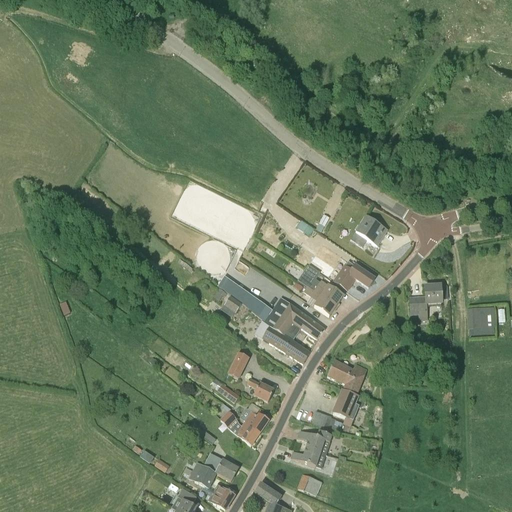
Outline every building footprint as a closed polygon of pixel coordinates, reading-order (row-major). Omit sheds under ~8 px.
[(323,217),(319,225),(315,231),(321,234),(324,228),(329,220),(323,217)] [(355,235),(369,244),(365,251),(373,255),(377,249),(377,248),(385,236),(376,230),(379,226),(366,218),(360,227),(355,235)] [(314,231),(301,222),(296,229),(309,238),(314,231)] [(332,283),(338,287),(347,293),(354,281),(368,290),(374,281),(354,267),(348,263),(345,268),(343,267),(332,283)] [(343,298),(320,283),(320,284),(316,280),(319,275),(307,268),(304,274),(312,280),(306,289),(307,289),(306,290),(335,310),(343,298)] [(447,288),(440,288),(440,287),(424,288),(425,299),(409,301),(412,317),(419,316),(420,322),(428,321),(426,307),(443,306),(442,301),(447,301),(447,288)] [(335,310),(306,290),(303,294),(318,304),(315,309),(329,319),(335,310)] [(241,306),(230,298),(223,307),(235,315),(241,306)] [(270,329),(292,343),(300,331),(317,342),(324,332),(291,307),(280,300),(272,311),(263,324),(270,329)] [(61,307),(65,318),(71,315),(67,304),(61,307)] [(487,310),(466,311),(467,331),(488,330),(487,310)] [(263,324),(262,324),(255,336),(262,341),(270,329),(263,324)] [(309,355),(292,343),(270,329),(262,341),(303,366),(309,355)] [(239,354),(229,376),(239,382),(250,360),(239,354)] [(159,364),(155,361),(151,365),(155,369),(159,364)] [(345,387),(342,393),(356,398),(365,378),(360,376),(363,371),(355,367),(353,372),(334,363),(327,379),(345,387)] [(394,382),(394,387),(408,387),(408,378),(404,378),(404,382),(394,382)] [(268,404),(273,393),(250,380),(248,386),(257,390),(254,397),(268,404)] [(217,393),(218,392),(234,405),(239,398),(220,384),(215,391),(217,393)] [(358,399),(342,393),(333,416),(345,421),(343,426),(350,428),(359,408),(362,409),(364,408),(365,405),(364,402),(362,402),(358,400),(358,399)] [(259,436),(268,423),(260,416),(258,420),(246,411),(241,417),(242,418),(241,420),(245,423),(242,428),(237,433),(245,440),(251,430),(259,436)] [(237,433),(242,428),(239,426),(235,420),(229,414),(219,423),(226,429),(250,448),(259,436),(251,430),(245,440),(237,433)] [(340,434),(342,424),(330,420),(331,419),(322,415),(317,428),(340,434)] [(196,427),(193,431),(212,446),(216,442),(206,434),(205,434),(196,427)] [(305,451),(326,458),(330,445),(329,444),(332,437),(318,433),(316,439),(300,434),(297,440),(308,444),(305,451)] [(321,471),(326,458),(305,451),(303,458),(293,454),(291,461),(314,470),(315,468),(321,471)] [(369,461),(378,463),(380,453),(377,452),(377,453),(371,452),(369,461)] [(238,471),(210,455),(204,466),(213,472),(211,476),(214,478),(216,475),(231,484),(238,471)] [(166,473),(171,467),(160,460),(155,466),(166,473)] [(208,491),(214,478),(211,476),(213,472),(204,466),(203,468),(196,464),(188,480),(208,491)] [(320,484),(302,477),(296,491),(314,498),(320,484)] [(270,506),(267,511),(287,511),(283,510),(285,502),(260,486),(254,496),(270,506)] [(207,502),(222,511),(225,511),(234,498),(217,487),(207,502)] [(171,510),(174,511),(195,511),(196,510),(192,507),(196,500),(182,491),(171,510)]
